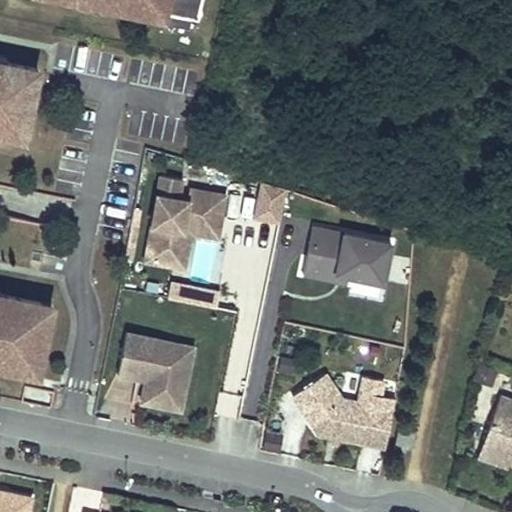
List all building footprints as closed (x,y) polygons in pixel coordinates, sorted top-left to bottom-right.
[(197,18),(200,0),(105,0),(108,1),(107,6),(162,17),(164,11),(190,16),(197,18)] [(164,11),(162,17),(189,23),(190,16),(164,11)] [(0,127),(25,132),(38,69),(3,62),(3,67),(0,65),(0,127)] [(0,134),(23,139),(25,132),(0,127),(0,134)] [(205,218),(220,221),(225,196),(188,189),(187,200),(178,198),(181,179),(160,175),(144,261),(175,267),(183,224),(203,228),(205,218)] [(279,221),(286,189),(262,181),(255,216),(279,221)] [(217,238),(220,221),(205,218),(203,228),(183,224),(175,267),(183,268),(189,233),(217,238)] [(390,241),(312,225),(302,273),(334,279),(336,272),(348,275),(382,282),(390,241)] [(215,244),(197,241),(190,278),(209,281),(215,244)] [(346,282),(348,275),(336,272),(334,279),(346,282)] [(219,292),(173,283),(170,300),(215,309),(219,292)] [(0,367),(15,370),(17,362),(39,367),(47,324),(38,323),(42,304),(0,294),(0,367)] [(38,323),(47,324),(51,306),(42,304),(38,323)] [(195,345),(128,331),(119,373),(140,377),(140,374),(146,376),(149,381),(148,386),(145,385),(142,400),(181,409),(195,345)] [(37,375),(39,367),(17,362),(15,370),(37,375)] [(474,377),(490,384),(495,370),(479,364),(474,377)] [(364,415),(366,403),(343,398),(326,375),(293,397),(318,434),(383,447),(388,420),(364,415)] [(511,398),(499,393),(480,449),(510,459),(511,452),(511,398)] [(388,420),(391,408),(366,403),(364,415),(388,420)] [(394,449),(405,451),(409,433),(398,431),(394,449)] [(510,459),(480,449),(477,456),(507,467),(510,459)] [(25,511),(28,498),(0,491),(0,511),(25,511)]
